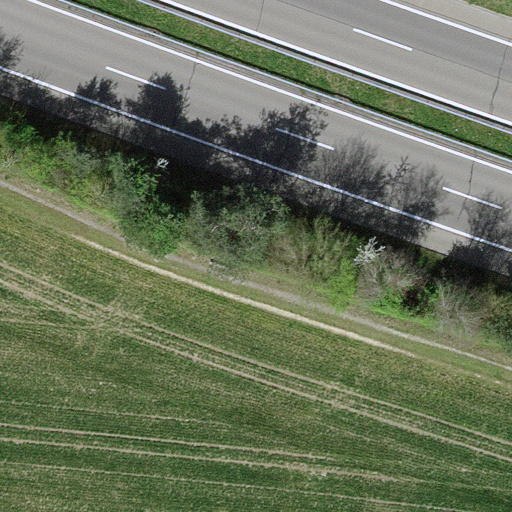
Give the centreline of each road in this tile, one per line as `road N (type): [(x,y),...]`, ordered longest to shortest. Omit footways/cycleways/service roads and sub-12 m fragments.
road 1 (motorway): [(0,27),(511,212)]
road 2 (track): [(511,375),(151,263),(0,195)]
road 3 (motorway): [(511,84),(268,0)]
